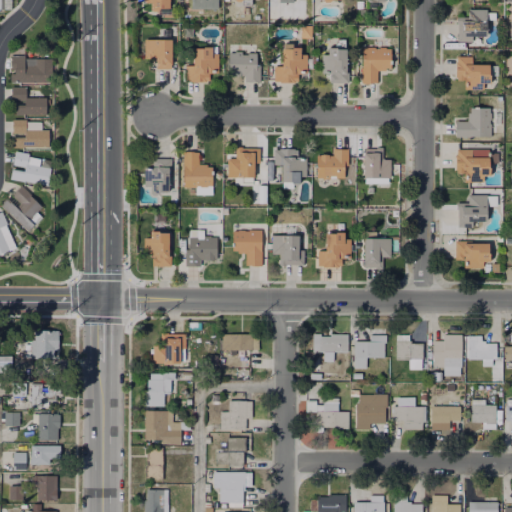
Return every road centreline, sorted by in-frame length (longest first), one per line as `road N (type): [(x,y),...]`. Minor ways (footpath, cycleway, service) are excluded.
road 1 (tertiary): [(108,296),(511,303)]
road 2 (residential): [(421,302),(420,0)]
road 3 (residential): [(419,117),(157,113)]
road 4 (secondary): [(106,0),(107,240)]
road 5 (residential): [(282,461),(511,462)]
road 6 (residential): [(282,511),(279,299)]
road 7 (secondary): [(106,360),(104,511)]
